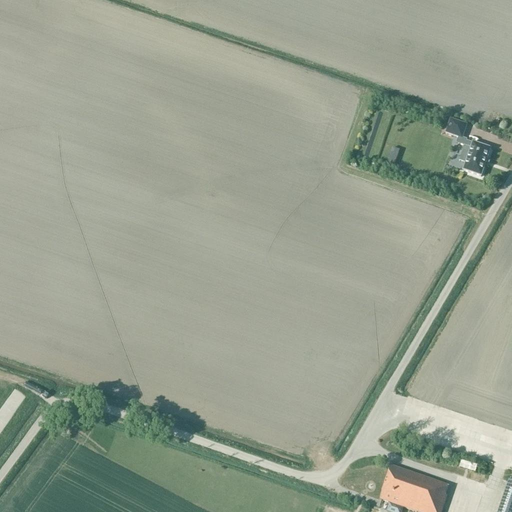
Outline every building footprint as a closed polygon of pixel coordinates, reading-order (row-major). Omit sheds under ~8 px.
[(445,134),(462,140),(467,126),(450,121),(445,134)] [(462,140),(458,139),(456,144),(464,147),(462,155),(468,157),(463,172),(481,178),(491,150),(467,142),(467,140),(462,139),(462,140)] [(477,466),(461,462),(459,469),(475,473),(477,466)] [(445,497),(448,487),(392,467),(381,501),(389,504),(386,511),(399,511),(401,508),(412,511),(441,511),(447,497),(445,497)] [(511,511),(511,483),(509,482),(498,511),(511,511)]
